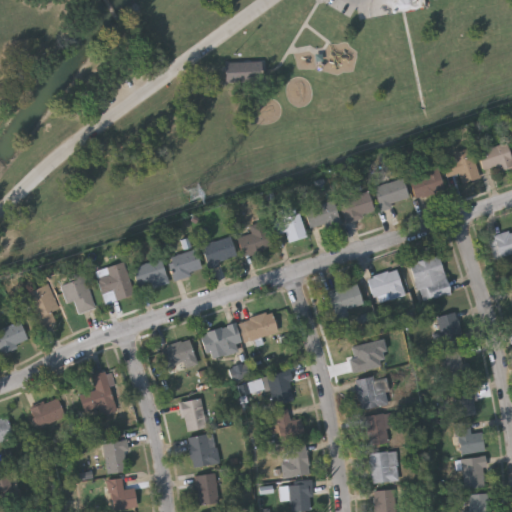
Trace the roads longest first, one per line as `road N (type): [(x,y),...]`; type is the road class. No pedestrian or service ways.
road 1 (residential): [(511,203),(296,267),(0,387)]
road 2 (residential): [(0,209),(272,0),(350,0)]
road 3 (residential): [(296,267),(334,402),(347,511)]
road 4 (residential): [(125,330),(169,511)]
road 5 (residential): [(465,220),(511,397)]
